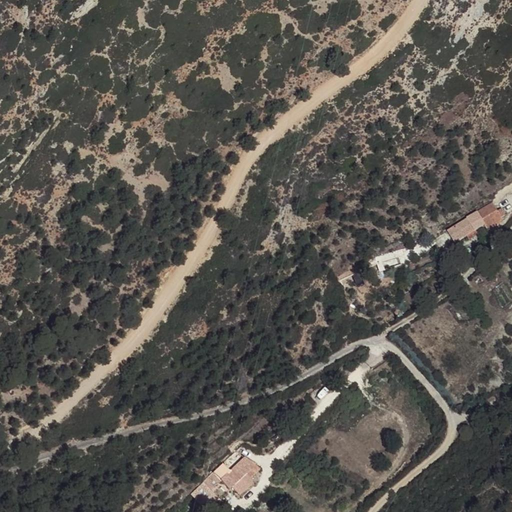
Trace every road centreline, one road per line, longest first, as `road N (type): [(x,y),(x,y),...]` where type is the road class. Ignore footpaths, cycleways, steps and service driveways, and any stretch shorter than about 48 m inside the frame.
road 1 (track): [(428,0),(372,60),(314,92),(278,124),(103,374),(9,450)]
road 2 (unclassified): [(0,469),(216,412),(376,341)]
road 3 (track): [(376,341),(407,364),(453,422),(439,454),(373,511)]
